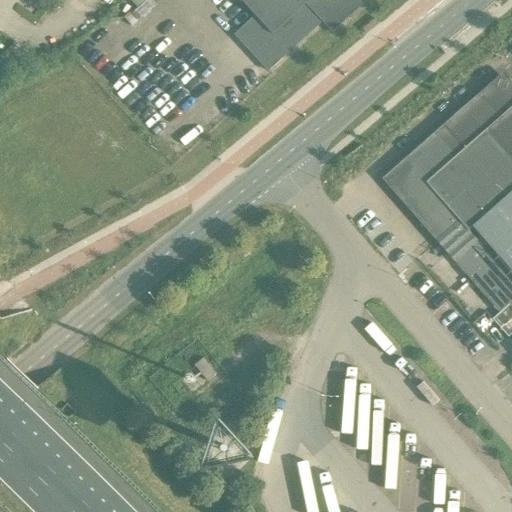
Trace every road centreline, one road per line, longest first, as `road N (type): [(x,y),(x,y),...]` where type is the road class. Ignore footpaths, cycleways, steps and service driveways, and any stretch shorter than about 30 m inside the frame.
road 1 (unclassified): [(511,434),(274,165)]
road 2 (tertiary): [(0,392),(274,165)]
road 3 (tertiary): [(274,165),(472,0)]
